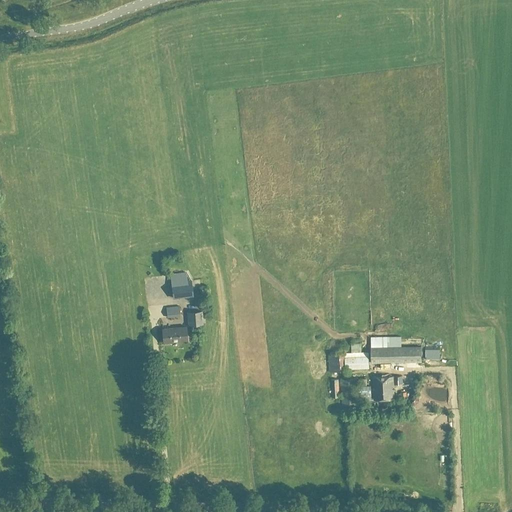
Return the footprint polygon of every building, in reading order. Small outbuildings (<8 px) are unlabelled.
[(193,296),(191,282),(187,282),(186,273),(170,275),(173,298),(193,296)] [(166,308),(167,319),(179,317),(178,306),(166,308)] [(201,312),(187,313),(188,326),(202,325),(201,312)] [(162,330),(164,344),(187,341),(185,327),(162,330)] [(371,348),(372,348),(401,348),(401,337),(371,337),(371,348)] [(350,352),(365,351),(365,338),(349,339),(350,352)] [(439,349),(426,349),(426,359),(448,359),(448,346),(439,346),(439,349)] [(421,362),(421,347),(401,348),(372,348),(373,363),(421,362)] [(369,352),(333,354),(328,355),(329,373),(334,373),(347,372),(346,369),(369,368),(369,357),(369,356),(369,352)] [(374,400),(394,399),(393,376),(373,377),(374,400)] [(338,379),(331,380),(332,398),(339,397),(338,379)] [(341,379),(342,406),(357,405),(356,379),(341,379)] [(362,379),(362,386),(358,386),(359,401),(371,400),(371,386),(366,386),(366,379),(362,379)] [(418,397),(413,394),(409,398),(410,404),(415,406),(419,402),(418,397)]
